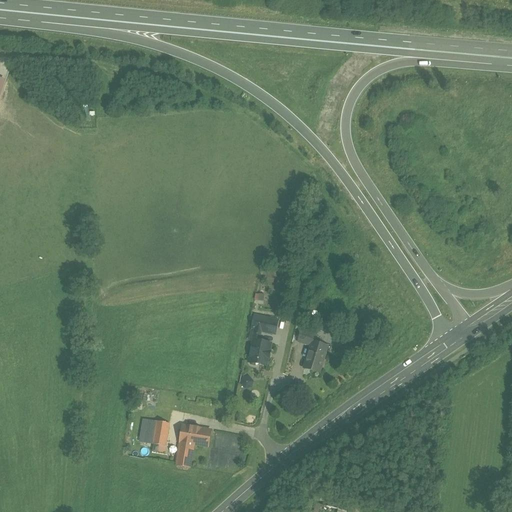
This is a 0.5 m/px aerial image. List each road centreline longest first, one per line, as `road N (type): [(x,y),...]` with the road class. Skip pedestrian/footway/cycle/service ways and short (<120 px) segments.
road 1 (trunk): [(68,14),(214,67),(294,120),(455,338)]
road 2 (trunk): [(68,14),(459,50)]
road 3 (trunk): [(442,288),(352,165),(348,114),(354,95),(386,67),(459,50)]
road 4 (secondary): [(222,511),(455,338)]
